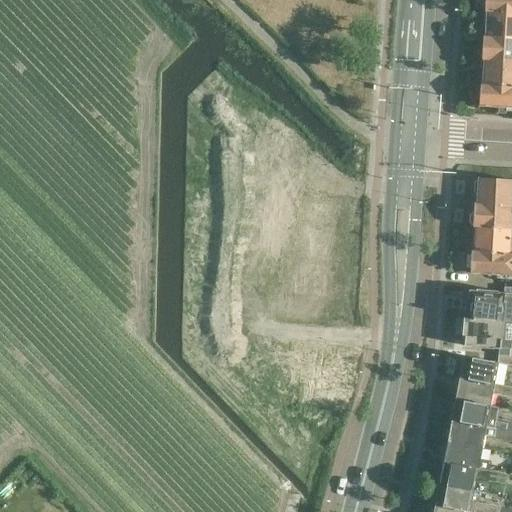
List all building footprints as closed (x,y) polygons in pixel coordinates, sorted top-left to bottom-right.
[(484,12),(511,13),(511,0),(482,0),(482,5),(484,8),(484,12)] [(486,36),(511,37),(511,13),(484,12),(484,26),(486,28),(486,36)] [(511,37),(486,36),(483,36),(482,46),(479,48),(479,55),(482,58),(482,60),(484,60),(511,61),(511,37)] [(481,70),(480,84),(511,86),(511,61),(484,60),(483,70),(481,70)] [(511,86),(480,84),(480,88),(477,91),(477,98),(479,100),(479,104),(506,106),(505,112),(511,111),(511,86)] [(260,157),(278,176),(286,168),(293,176),(309,161),(284,135),(260,157)] [(478,180),(475,182),(475,191),(477,194),(477,203),(477,204),(511,205),(511,179),(478,178),(478,180)] [(261,180),(250,280),(277,283),(288,182),(261,180)] [(472,226),(472,227),(475,228),(475,227),(511,229),(511,205),(477,204),(477,203),(474,203),(473,212),(469,215),(469,222),(472,226)] [(511,229),(475,227),(475,228),(475,235),(471,238),(470,250),(510,253),(511,252),(511,229)] [(511,252),(510,253),(470,250),(469,268),(470,268),(470,273),(497,274),(497,278),(511,279),(511,252)] [(287,260),(284,317),(323,318),(325,261),(287,260)] [(511,286),(504,286),(503,292),(469,290),(468,298),(467,298),(466,318),(501,321),(511,322),(511,286)] [(499,340),(501,321),(466,318),(464,337),(465,337),(464,346),(500,349),(501,340),(499,340)] [(356,389),(360,344),(329,342),(325,386),(356,389)] [(459,375),(459,378),(495,384),(499,363),(511,365),(511,356),(509,356),(509,355),(498,354),(497,362),(463,355),(461,366),(457,367),(456,373),(459,375)] [(455,398),(491,405),(493,394),(511,397),(511,387),(495,384),(459,378),(457,387),(456,387),(453,388),(452,393),(453,395),(455,396),(455,398)] [(451,420),(511,430),(511,422),(506,422),(506,424),(495,421),(498,407),(491,406),(491,405),(455,398),(454,401),(451,402),(450,408),(452,410),(453,410),(451,420)] [(447,441),(483,448),(485,437),(511,442),(511,430),(451,420),(449,429),(448,429),(446,430),(444,436),(446,438),(448,438),(447,441)] [(491,461),(481,459),(483,448),(447,441),(447,443),(443,445),(441,451),(445,454),(443,462),(489,470),(491,461)] [(439,483),(475,490),(477,479),(504,484),(506,473),(489,470),(443,462),(441,471),(437,473),(436,478),(439,481),(439,483)] [(511,511),(511,508),(473,501),(475,490),(439,483),(438,486),(434,488),(433,493),(436,495),(435,504),(471,511),(472,511),(511,511)]
